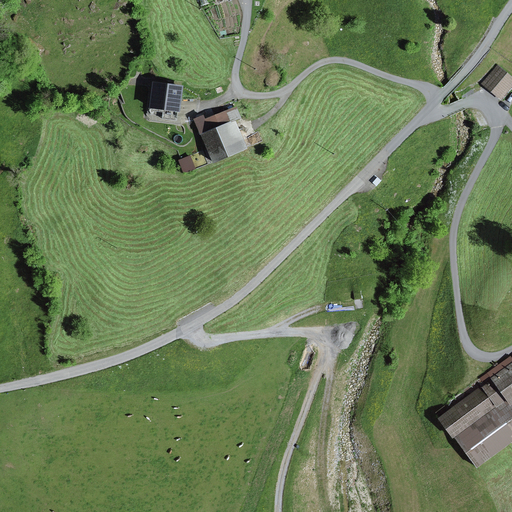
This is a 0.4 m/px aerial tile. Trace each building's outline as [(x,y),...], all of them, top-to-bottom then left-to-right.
[(511,86),(511,76),(498,64),(482,83),(501,100),(511,86)] [(184,88),(153,85),(150,111),(181,114),(184,88)] [(194,121),(202,138),(236,122),(242,120),(237,107),(206,121),(204,116),(194,121)] [(202,138),(215,167),(249,152),(236,122),(202,138)] [(179,162),(185,177),(197,172),(191,157),(179,162)] [(439,416),(477,467),(511,441),(511,355),(487,372),(491,379),(439,416)]
